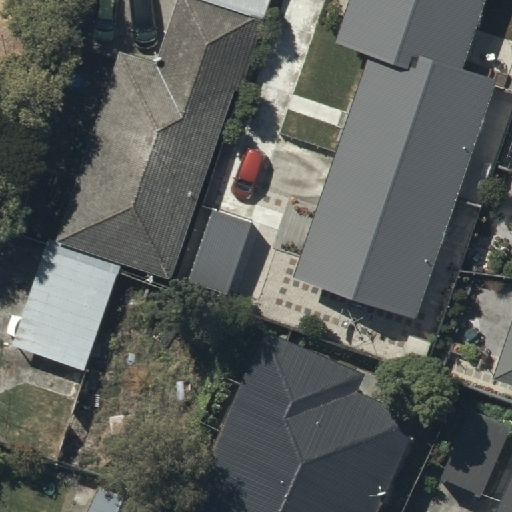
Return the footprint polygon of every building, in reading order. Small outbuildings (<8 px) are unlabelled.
[(186,0),(186,3),(251,25),(259,28),(269,0),(186,0)] [(459,75),(484,0),(362,0),(349,37),(386,50),(459,75)] [(251,25),(186,3),(163,70),(124,57),(62,236),(167,271),(251,25)] [(459,75),(386,50),(348,159),(457,197),(496,88),(459,75)] [(418,309),(457,197),(348,159),(308,271),(418,309)] [(249,224),(212,211),(189,279),(226,291),(249,224)] [(120,271),(52,246),(17,344),(84,368),(120,271)] [(360,385),(271,348),(201,511),(377,511),(413,430),(352,404),(360,385)] [(511,444),(511,433),(474,417),(442,487),(484,506),(511,444)] [(133,511),(103,498),(96,511),(133,511)]
